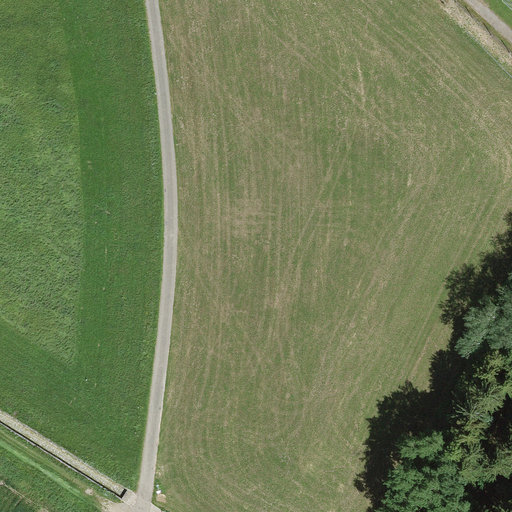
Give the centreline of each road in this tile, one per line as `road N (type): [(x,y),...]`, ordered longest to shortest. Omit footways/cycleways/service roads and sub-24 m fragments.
road 1 (track): [(164,108),(168,275),(141,511)]
road 2 (track): [(123,511),(0,435)]
